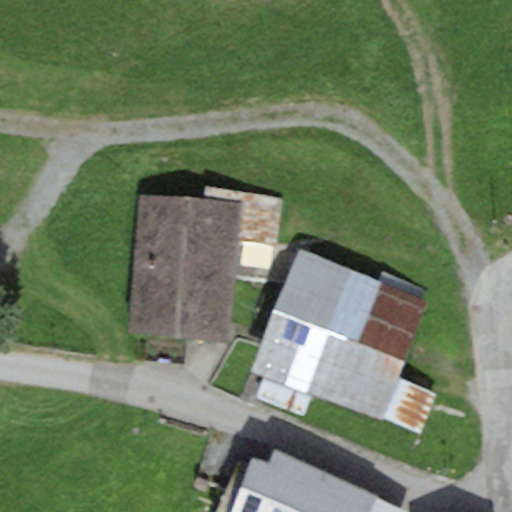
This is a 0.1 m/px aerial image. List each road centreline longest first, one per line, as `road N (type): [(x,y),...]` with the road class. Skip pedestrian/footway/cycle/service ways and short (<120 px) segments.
road 1 (residential): [(478,511),(221,415),(0,371)]
road 2 (residential): [(511,285),(501,294),(490,338),(494,424),(511,511)]
